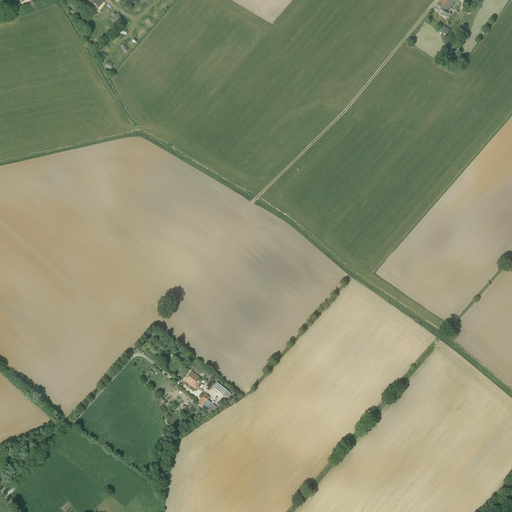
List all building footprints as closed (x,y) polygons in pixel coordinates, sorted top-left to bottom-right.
[(74,0),(92,16),(105,1),(103,0),(74,0)] [(450,14),(447,13),(455,1),(453,0),(442,0),(439,5),(438,4),(435,9),(447,18),(450,14)] [(114,25),(123,20),(119,13),(116,14),(110,17),(114,25)] [(446,36),(450,30),(444,26),(440,31),(446,36)] [(202,385),(202,384),(200,383),(202,380),(192,372),(184,381),(195,390),(197,387),(198,388),(200,388),(202,385)] [(208,401),(203,397),(198,403),(203,407),(208,401)]
